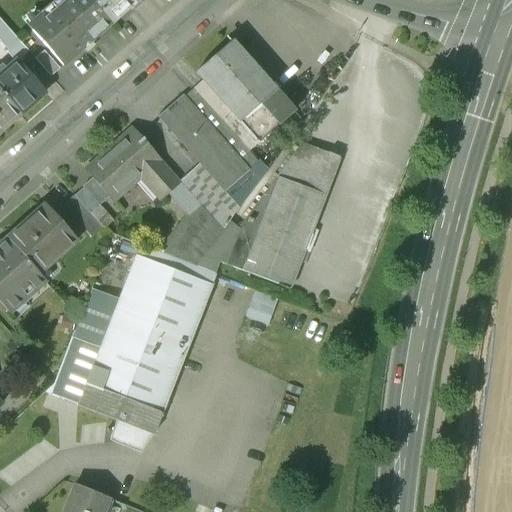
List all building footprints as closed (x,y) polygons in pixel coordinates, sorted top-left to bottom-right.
[(54,0),(40,13),(44,18),(30,30),(62,67),(82,49),(83,51),(92,43),(91,41),(110,24),(88,0),(54,0)] [(88,0),(110,24),(130,7),(131,9),(140,1),(138,0),(88,0)] [(294,114),(232,43),(195,75),(201,83),(257,146),(294,114)] [(43,51),(34,59),(50,77),(59,69),(43,51)] [(4,74),(1,69),(0,69),(0,93),(19,115),(43,94),(16,63),(4,74)] [(257,146),(201,83),(193,90),(249,153),(257,146)] [(249,153),(193,90),(182,99),(181,98),(157,118),(198,166),(190,173),(230,218),(265,172),(249,153)] [(0,93),(0,131),(19,115),(0,93)] [(131,131),(84,171),(92,180),(107,198),(112,203),(139,181),(159,205),(167,198),(190,217),(161,253),(195,266),(227,223),(230,218),(190,173),(177,184),(131,131)] [(301,145),(237,230),(227,223),(195,266),(211,273),(215,262),(286,290),(337,161),(301,145)] [(92,180),(73,197),(88,215),(103,231),(111,223),(97,207),(107,198),(92,180)] [(88,215),(73,197),(62,207),(78,224),(88,215)] [(43,208),(8,239),(36,271),(50,259),(52,262),(74,242),(43,208)] [(8,239),(0,245),(0,304),(8,313),(45,281),(36,271),(8,239)] [(138,245),(113,312),(85,302),(55,383),(44,393),(114,422),(142,434),(150,437),(213,274),(211,273),(195,266),(161,253),(138,245)] [(248,315),(271,324),(280,299),(257,290),(248,315)] [(142,434),(114,422),(107,439),(136,451),(142,434)] [(102,511),(108,499),(74,485),(63,511),(102,511)]
